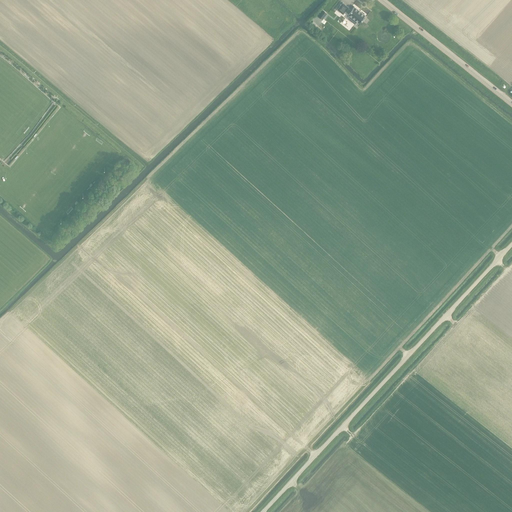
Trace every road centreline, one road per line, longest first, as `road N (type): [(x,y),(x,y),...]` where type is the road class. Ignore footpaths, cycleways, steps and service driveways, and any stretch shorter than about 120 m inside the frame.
road 1 (unclassified): [(263,511),(511,244)]
road 2 (tertiary): [(511,104),(381,0)]
